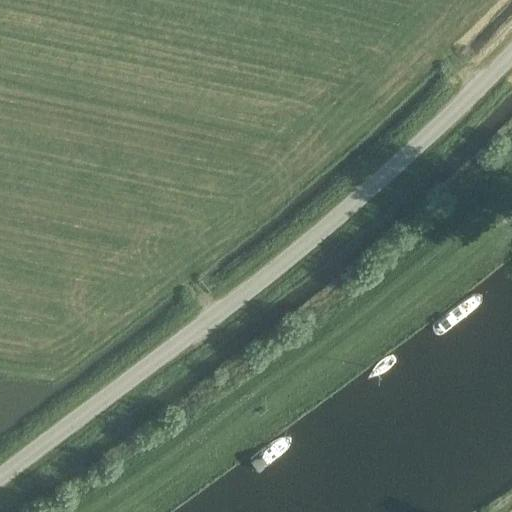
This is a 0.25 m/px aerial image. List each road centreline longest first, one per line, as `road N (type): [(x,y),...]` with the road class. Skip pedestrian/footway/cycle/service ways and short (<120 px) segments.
road 1 (unclassified): [(0,478),(274,271),(511,54)]
road 2 (track): [(115,511),(511,204)]
